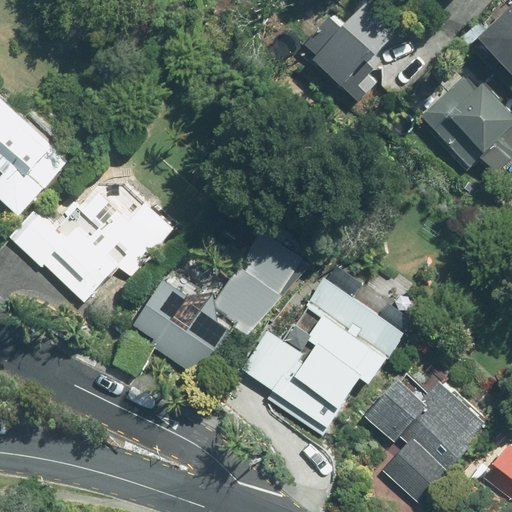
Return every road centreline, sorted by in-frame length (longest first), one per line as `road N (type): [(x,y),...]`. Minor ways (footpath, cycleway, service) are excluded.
road 1 (residential): [(0,339),(201,449),(238,484),(253,511)]
road 2 (residential): [(0,454),(73,465),(218,511)]
